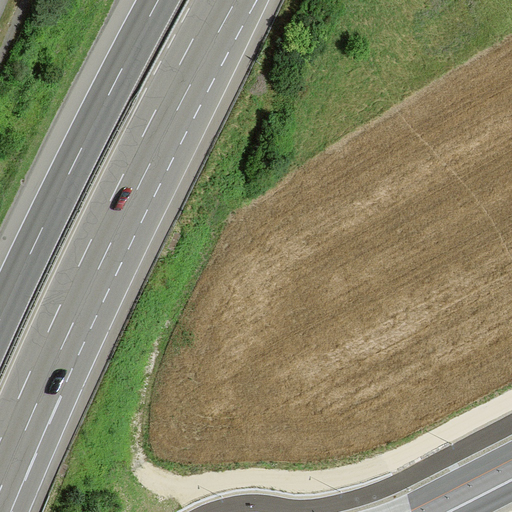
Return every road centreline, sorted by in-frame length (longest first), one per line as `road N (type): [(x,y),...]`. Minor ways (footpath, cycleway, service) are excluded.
road 1 (track): [(216,214),(152,339),(136,452),(152,478),(182,486),(225,477),(331,481),(380,467),(511,400)]
road 2 (motorway): [(0,465),(127,186),(225,0)]
road 3 (motorway): [(158,0),(0,319)]
